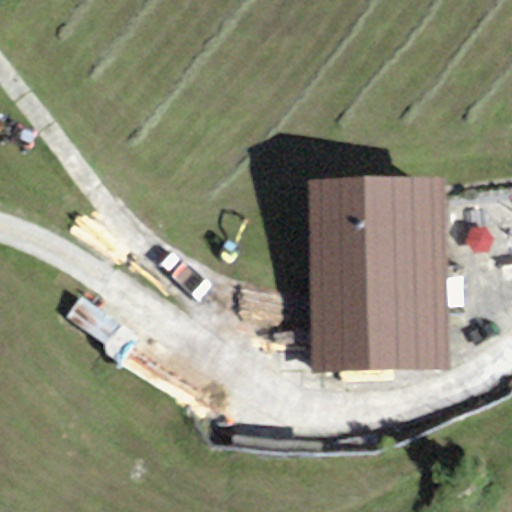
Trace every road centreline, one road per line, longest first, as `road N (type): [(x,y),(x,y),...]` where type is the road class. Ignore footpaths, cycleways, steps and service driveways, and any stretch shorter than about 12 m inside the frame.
road 1 (track): [(0,229),(36,241),(302,407),(336,413),(404,401),(469,378),(511,351)]
road 2 (track): [(0,67),(145,256),(224,326),(230,367)]
